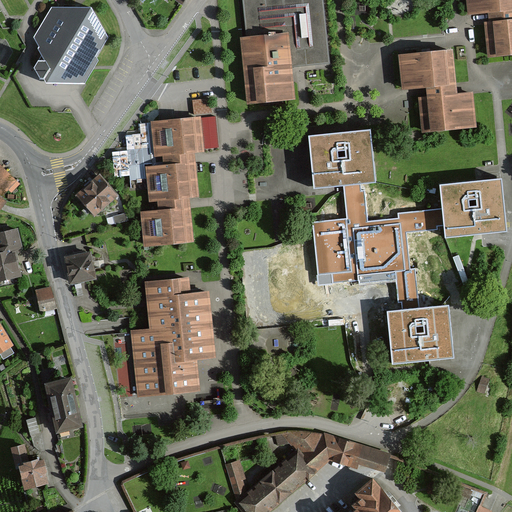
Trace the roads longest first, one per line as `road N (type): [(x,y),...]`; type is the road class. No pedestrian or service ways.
road 1 (unclassified): [(97,503),(90,393),(33,175)]
road 2 (residential): [(33,175),(89,152),(149,69)]
road 3 (unknown): [(368,440),(363,303)]
